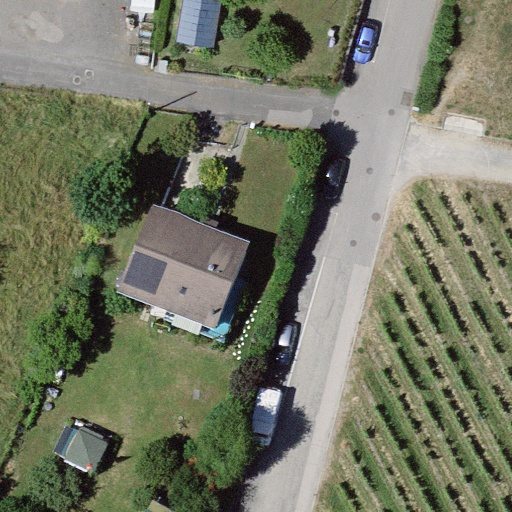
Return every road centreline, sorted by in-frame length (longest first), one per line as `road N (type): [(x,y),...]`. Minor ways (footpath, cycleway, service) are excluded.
road 1 (residential): [(374,134),(306,406),(270,511)]
road 2 (residential): [(0,63),(333,115),(374,134)]
road 3 (track): [(374,134),(426,157),(511,169)]
road 4 (residential): [(410,0),(374,134)]
